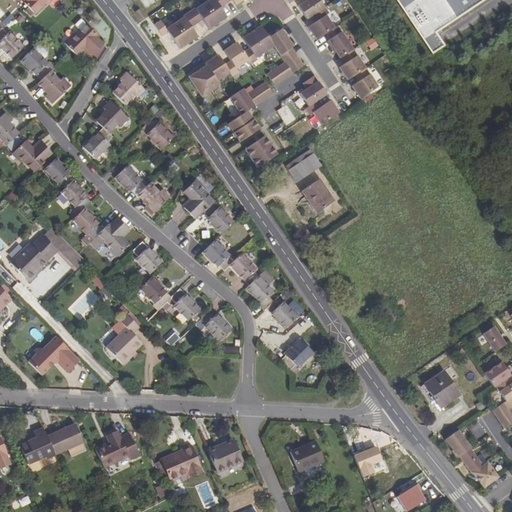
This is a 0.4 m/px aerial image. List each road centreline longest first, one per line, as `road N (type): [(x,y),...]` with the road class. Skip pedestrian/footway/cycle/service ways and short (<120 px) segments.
road 1 (tertiary): [(394,410),(161,75)]
road 2 (residential): [(246,410),(250,327),(241,304),(120,202),(60,137)]
road 3 (residential): [(0,395),(246,410)]
road 4 (residential): [(246,410),(394,410)]
road 5 (residential): [(161,75),(271,0)]
road 6 (tertiary): [(473,511),(394,410)]
road 7 (unclassified): [(127,30),(60,137)]
